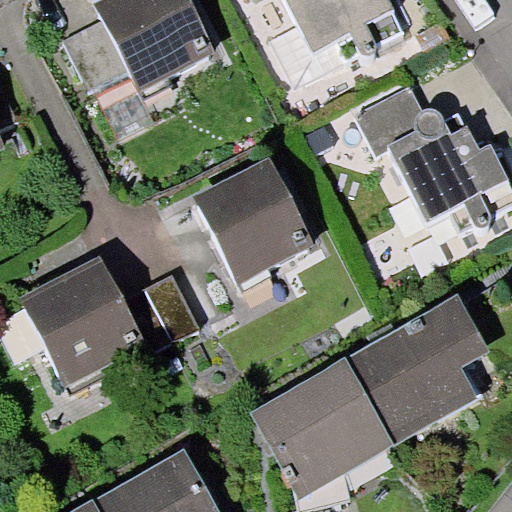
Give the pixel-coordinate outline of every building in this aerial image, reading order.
[(203,61),(172,0),(135,0),(93,21),(95,25),(56,45),(83,99),(123,79),(132,97),(203,61)] [(360,68),(365,67),(369,63),(371,58),(370,56),(398,42),(376,0),(238,0),(239,1),(242,0),(273,0),(307,65),(330,53),(339,71),(353,64),(355,67),(360,68)] [(424,121),(418,123),(404,95),(348,123),(369,164),(381,158),(421,235),(444,224),(453,242),(467,235),(469,237),(474,238),(479,237),(483,234),(485,229),(484,226),(511,212),(484,158),(473,163),(460,139),(444,147),(432,124),(424,121)] [(0,133),(12,128),(0,104),(0,133)] [(264,177),(191,214),(231,292),(303,256),(264,177)] [(0,323),(0,354),(9,372),(39,356),(58,393),(134,355),(112,312),(94,276),(0,323)] [(166,284),(139,298),(166,351),(192,337),(188,328),(166,284)] [(139,364),(166,351),(139,298),(112,312),(134,355),(139,364)] [(467,397),(451,369),(481,352),(458,312),(429,329),(343,377),(382,444),(467,397)] [(289,496),(382,444),(343,377),(251,429),(289,496)] [(207,511),(183,468),(103,511),(207,511)]
